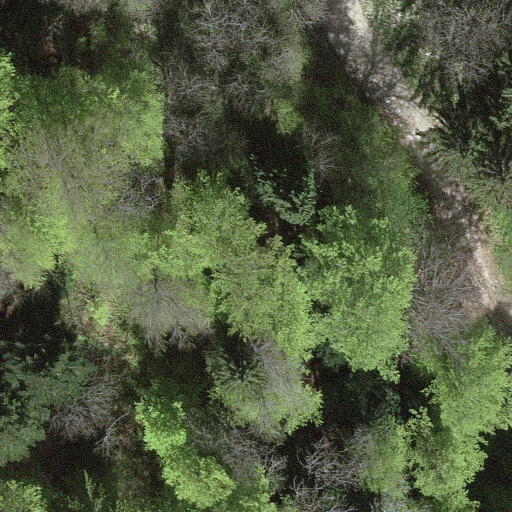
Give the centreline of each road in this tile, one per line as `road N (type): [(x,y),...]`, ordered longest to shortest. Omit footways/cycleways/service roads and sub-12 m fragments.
road 1 (track): [(149,0),(115,109),(111,299),(130,511)]
road 2 (track): [(342,0),(372,63),(431,146),(477,279),(511,340)]
